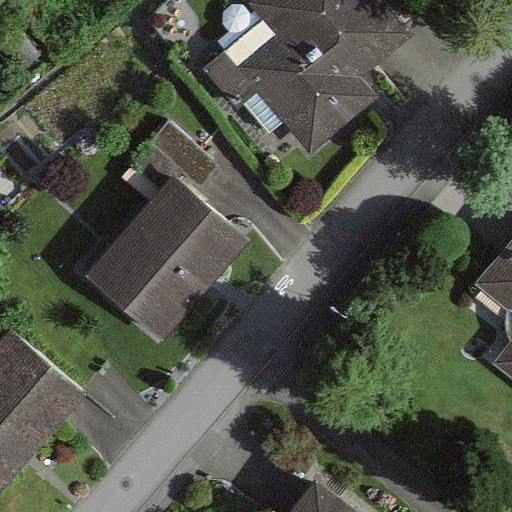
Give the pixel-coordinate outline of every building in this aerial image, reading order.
[(238,62),(310,148),(380,91),(358,66),(410,22),(391,0),(250,0),(276,31),(238,62)] [(161,336),(250,229),(171,164),(82,271),(161,336)] [(511,371),(511,233),(474,279),(511,310),(511,339),(496,358),(511,371)] [(0,484),(83,387),(8,323),(0,332),(0,484)] [(366,511),(315,471),(281,511),(366,511)]
